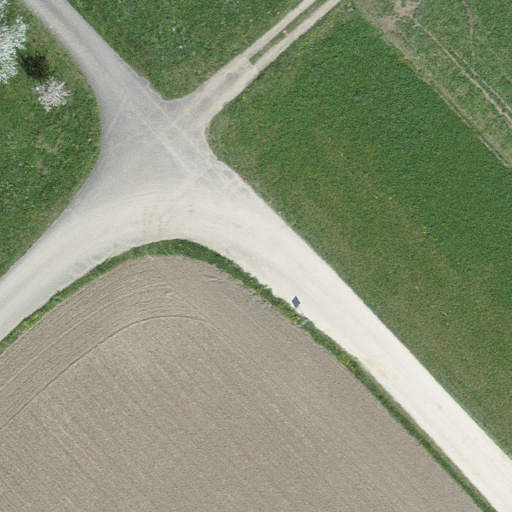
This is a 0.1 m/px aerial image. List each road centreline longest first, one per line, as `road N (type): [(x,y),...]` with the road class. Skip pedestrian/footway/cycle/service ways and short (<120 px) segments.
road 1 (track): [(299,277),(511,504)]
road 2 (residential): [(0,305),(164,142)]
road 3 (track): [(322,0),(164,142)]
road 4 (residential): [(164,142),(299,277)]
road 5 (residential): [(164,142),(44,0)]
